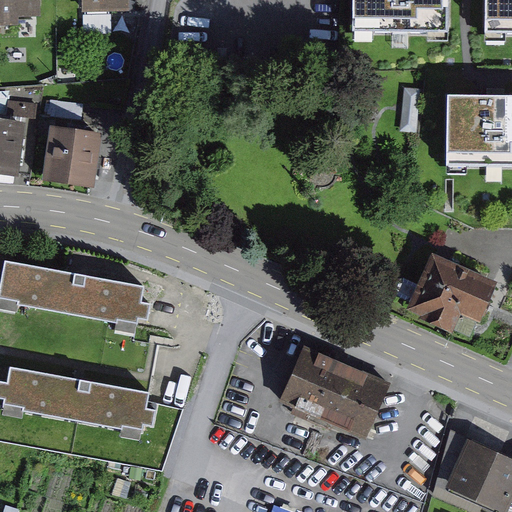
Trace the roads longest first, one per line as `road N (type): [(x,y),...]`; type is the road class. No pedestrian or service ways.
road 1 (primary): [(511,392),(111,223)]
road 2 (residential): [(161,0),(111,223)]
